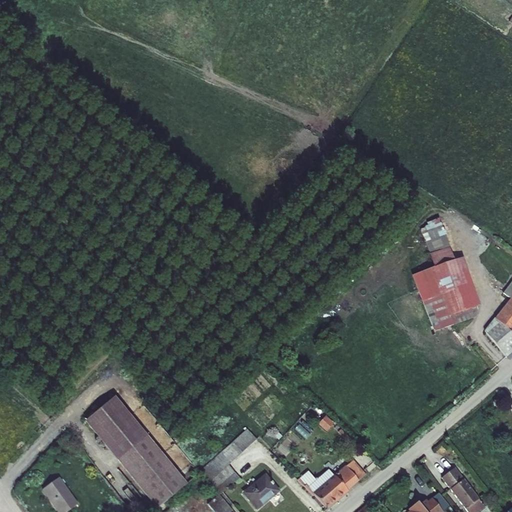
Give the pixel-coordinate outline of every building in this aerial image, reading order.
[(461,267),(447,229),(427,236),(440,274),(420,281),(440,338),(481,323),(478,315),(486,312),(469,264),(461,267)] [(511,312),(511,309),(492,336),(502,348),(511,337),(511,333),(504,327),(511,317),(510,315),(511,312)] [(511,312),(510,315),(511,317),(504,327),(511,333),(511,337),(502,348),(511,360),(511,312)] [(88,431),(154,511),(168,511),(190,495),(118,407),(88,431)] [(328,430),(335,423),(326,415),(319,423),(328,430)] [(264,448),(255,438),(205,481),(226,505),(246,488),(234,474),(264,448)] [(360,469),(353,475),(365,489),(372,483),(360,469)] [(325,488),(316,478),(305,487),(327,511),(338,511),(365,489),(353,475),(343,483),(337,477),(325,488)] [(485,506),(461,476),(448,486),(468,511),(488,511),(484,507),(485,506)] [(271,511),(285,501),(271,485),(248,504),(255,511),(271,511)] [(83,511),(66,487),(49,498),(59,511),(83,511)]
